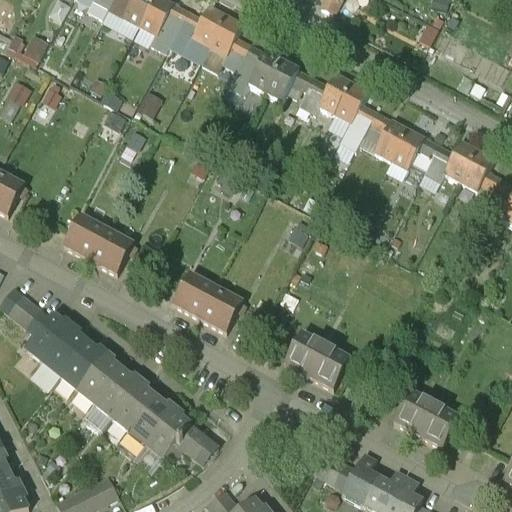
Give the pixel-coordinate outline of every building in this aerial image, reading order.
[(156,1),(154,0),(135,0),(133,5),(123,24),(139,33),(156,1)] [(344,0),(328,0),(321,14),(333,21),(344,0)] [(156,1),(139,33),(156,42),(166,23),(173,10),(156,1)] [(187,18),(173,10),(166,23),(180,31),(187,18)] [(195,39),(192,45),(209,54),(225,22),(209,13),(202,26),(195,39)] [(202,26),(187,18),(180,31),(195,39),(202,26)] [(225,22),(209,54),(225,63),(228,57),(235,44),(242,31),(225,22)] [(40,65),(44,45),(31,42),(26,62),(40,65)] [(250,52),(235,44),(228,57),(243,65),(250,52)] [(265,60),(250,52),(243,65),(258,73),(265,60)] [(258,73),(248,92),(265,101),(282,69),(265,60),(258,73)] [(282,69),(265,101),(282,110),(292,91),(299,78),(282,69)] [(313,86),(299,78),(292,91),(306,99),(313,86)] [(321,107),(318,113),(334,122),(351,90),(335,81),(328,94),(321,107)] [(328,94),(313,86),(306,99),(321,107),(328,94)] [(351,90),(334,122),(351,131),(354,125),(361,112),(368,99),(351,90)] [(376,120),(361,112),(354,125),(369,133),(376,120)] [(376,120),(369,133),(383,141),(390,127),(376,120)] [(383,141),(373,159),(390,168),(407,136),(390,127),(383,141)] [(407,136),(390,168),(407,177),(417,159),(424,145),(407,136)] [(439,154),(424,145),(417,159),(432,167),(439,154)] [(446,175),(443,180),(460,189),(477,158),(460,149),(446,175)] [(453,161),(439,154),(432,167),(446,175),(453,161)] [(477,158),(460,189),(477,198),(480,193),(487,179),(493,167),(477,158)] [(0,217),(8,222),(23,192),(0,179),(0,217)] [(501,187),(487,179),(480,193),(494,201),(501,187)] [(511,202),(511,193),(501,187),(494,201),(509,208),(511,202)] [(511,202),(509,208),(499,227),(511,234),(511,202)] [(90,266),(106,237),(80,223),(64,252),(90,266)] [(117,281),(133,251),(106,237),(90,266),(117,281)] [(199,326),(216,295),(189,280),(172,311),(199,326)] [(13,295),(0,311),(0,313),(8,320),(23,302),(13,295)] [(226,340),(243,309),(216,295),(199,326),(226,340)] [(23,302),(8,320),(17,327),(32,309),(23,302)] [(32,309),(17,327),(26,335),(41,317),(32,309)] [(41,317),(26,335),(35,342),(50,324),(41,317)] [(35,342),(25,355),(43,369),(72,333),(64,327),(62,330),(52,322),(50,324),(35,342)] [(72,333),(43,369),(60,383),(86,350),(77,343),(80,339),(72,333)] [(350,366),(301,340),(284,371),(333,398),(350,366)] [(86,350),(60,383),(77,397),(106,361),(98,355),(96,358),(86,350)] [(106,361),(77,397),(94,411),(121,378),(112,370),(114,367),(106,361)] [(121,378),(94,411),(111,425),(140,389),(133,382),(130,385),(121,378)] [(140,389),(111,425),(129,438),(155,405),(146,398),(148,395),(140,389)] [(459,425),(410,399),(393,430),(442,457),(459,425)] [(155,405),(129,438),(146,452),(175,416),(167,410),(164,413),(155,405)] [(175,416),(146,452),(163,467),(176,452),(190,434),(180,426),(183,423),(175,416)] [(322,439),(302,428),(296,439),(317,449),(322,439)] [(218,456),(190,434),(176,452),(203,474),(218,456)] [(317,449),(296,439),(291,449),(311,460),(317,449)] [(311,460),(291,449),(285,459),(305,470),(311,460)] [(0,457),(0,482),(8,478),(3,467),(7,466),(2,457),(0,457)] [(325,460),(313,481),(324,487),(335,466),(325,460)] [(344,498),(341,503),(357,511),(364,511),(379,485),(370,480),(377,468),(364,461),(356,477),(344,498)] [(335,466),(324,487),(333,492),(345,471),(335,466)] [(356,477),(345,471),(333,492),(344,498),(356,477)] [(511,471),(503,489),(511,494),(511,471)] [(0,482),(0,507),(22,496),(17,487),(14,489),(8,478),(0,482)] [(379,485),(364,511),(392,511),(407,484),(396,478),(389,490),(379,485)] [(108,484),(97,490),(108,510),(119,505),(108,484)] [(407,484),(392,511),(420,511),(423,508),(412,503),(419,490),(407,484)] [(97,490),(87,495),(95,511),(104,511),(108,510),(97,490)] [(95,511),(87,495),(77,500),(83,511),(95,511)] [(22,496),(0,507),(0,511),(25,511),(23,507),(27,505),(22,496)] [(225,497),(206,511),(226,511),(233,507),(225,497)] [(83,511),(77,500),(67,505),(70,511),(83,511)]
